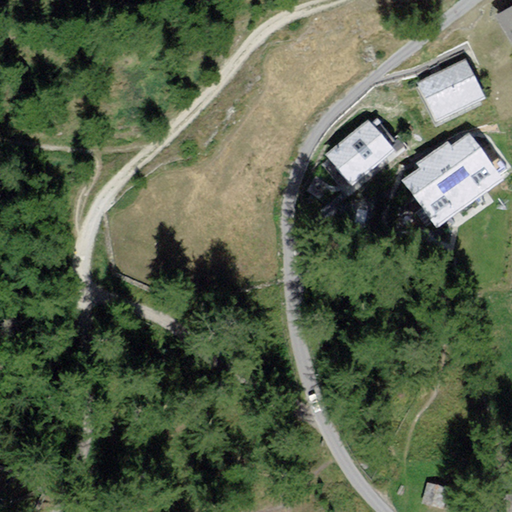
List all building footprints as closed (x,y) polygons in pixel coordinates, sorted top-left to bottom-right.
[(511,3),(495,15),(511,42),(511,3)] [(464,65),(415,88),(435,130),(484,107),(464,65)] [(366,126),(325,161),(351,193),(393,158),(366,126)] [(400,188),(435,239),(503,192),(468,141),(400,188)] [(450,510),(455,491),(428,484),(423,503),(450,510)]
